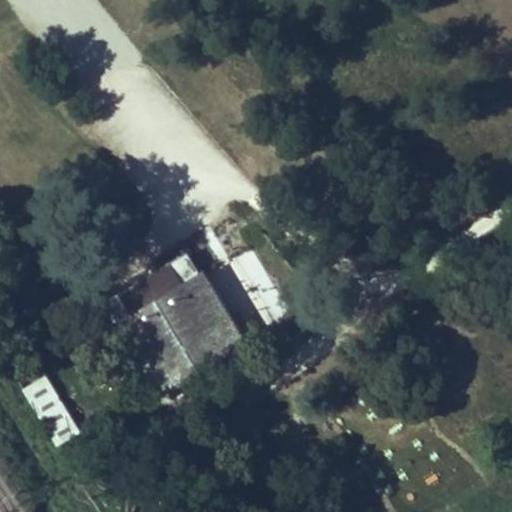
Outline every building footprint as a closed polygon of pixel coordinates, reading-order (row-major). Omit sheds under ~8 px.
[(234,254),(210,265),(240,329),(271,315),(253,276),(246,280),(234,254)] [(181,400),(246,359),(190,270),(116,317),(127,333),(123,336),(134,354),(146,346),(181,400)] [(168,408),(181,400),(146,346),(134,354),(168,408)] [(45,374),(21,390),(57,447),(81,432),(45,374)] [(424,511),(454,511),(456,507),(429,499),(424,511)]
